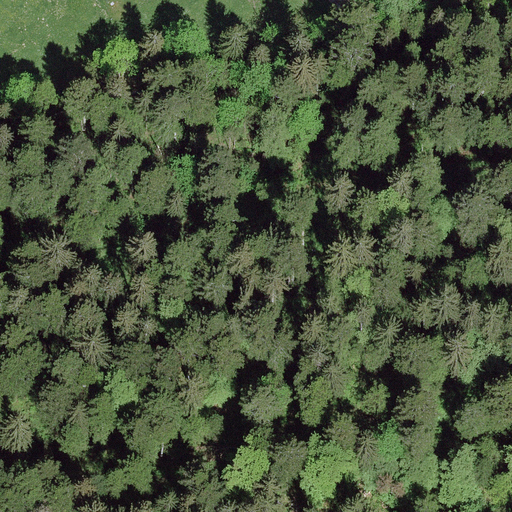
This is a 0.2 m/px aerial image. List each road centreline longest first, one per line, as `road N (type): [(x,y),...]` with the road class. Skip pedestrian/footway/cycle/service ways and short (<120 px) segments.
road 1 (track): [(0,474),(184,485),(288,454),(511,408)]
road 2 (track): [(334,0),(335,22),(318,36),(227,77),(108,94),(0,149)]
